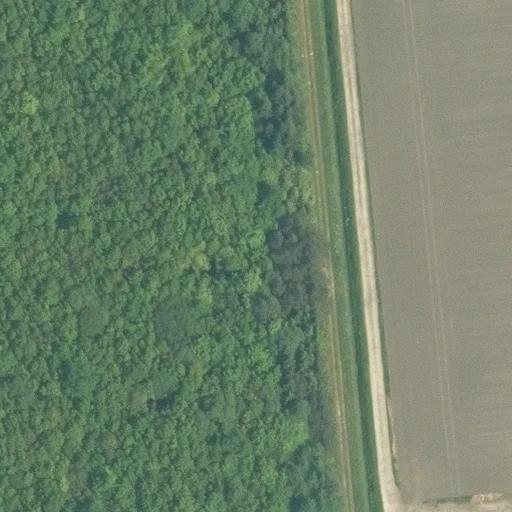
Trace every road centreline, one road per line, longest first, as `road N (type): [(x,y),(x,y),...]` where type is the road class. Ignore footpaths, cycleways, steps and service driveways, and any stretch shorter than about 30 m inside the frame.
road 1 (track): [(341,0),(394,510),(491,504)]
road 2 (track): [(302,0),(349,511)]
